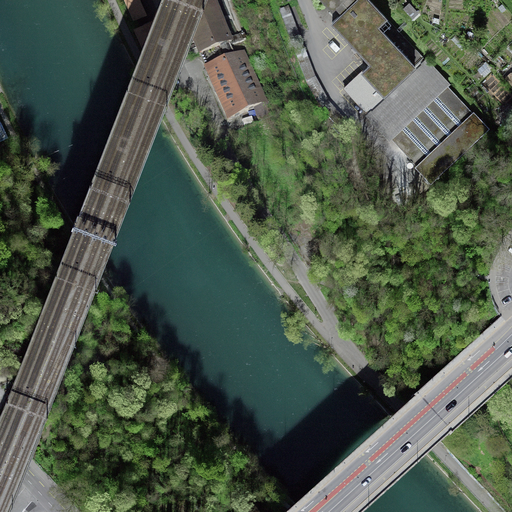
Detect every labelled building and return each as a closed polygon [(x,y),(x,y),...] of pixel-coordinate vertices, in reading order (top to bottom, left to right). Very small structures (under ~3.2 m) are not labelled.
[(141,0),(124,0),(134,19),(147,12),(141,0)] [(176,1),(182,16),(211,3),(209,0),(172,0),(173,2),(176,1)] [(231,47),(246,40),(243,34),(240,36),(233,21),(225,0),(220,0),(212,4),(211,3),(182,16),(200,56),(201,56),(221,47),(228,63),(236,59),(231,47)] [(343,87),(367,114),(417,67),(381,30),(379,27),(387,20),(369,0),(324,0),(333,9),(335,11),(337,13),(340,17),(332,25),(370,66),(343,87)] [(340,135),(351,127),(327,100),(317,78),(289,6),(280,9),(319,103),(335,123),(333,126),(340,135)] [(151,19),(138,25),(156,62),(169,56),(151,19)] [(228,63),(207,72),(218,96),(229,120),(265,104),(243,56),(236,59),(228,63)] [(415,162),(433,181),(490,128),(427,59),(367,114),(415,162)] [(40,315),(34,311),(30,318),(33,320),(37,322),(40,315)] [(3,358),(0,359),(0,382),(12,377),(3,358)]
